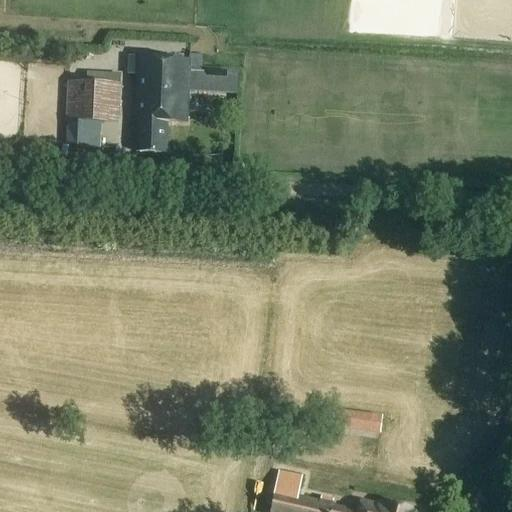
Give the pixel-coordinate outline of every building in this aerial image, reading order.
[(138,60),(135,122),(139,122),(137,154),(167,156),(169,123),(187,125),(189,93),(231,95),(232,71),(191,68),(191,63),(138,60)] [(67,121),(117,124),(120,83),(69,80),(67,121)] [(381,436),(383,419),(335,413),(332,430),(381,436)] [(50,459),(49,487),(83,488),(84,460),(50,459)] [(321,502),(299,497),(303,479),(281,475),(272,511),(412,511),(413,510),(378,502),(377,505),(361,502),(359,510),(334,505),(335,501),(322,499),(321,502)]
